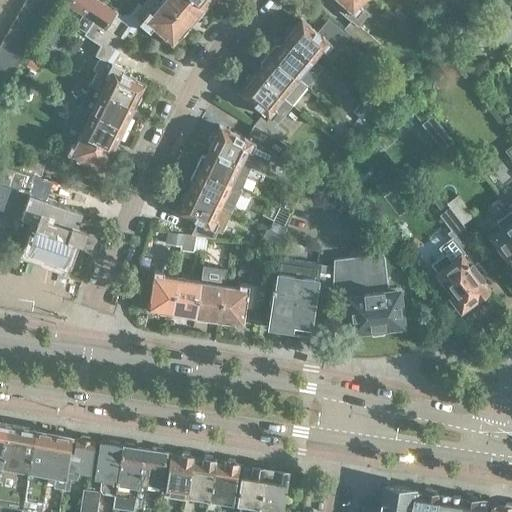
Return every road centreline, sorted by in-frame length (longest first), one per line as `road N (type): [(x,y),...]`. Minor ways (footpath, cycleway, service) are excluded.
road 1 (residential): [(87,354),(133,198),(222,36),(257,0)]
road 2 (primary): [(0,387),(350,441)]
road 3 (primary): [(359,394),(87,354)]
road 4 (primary): [(486,426),(359,394)]
road 5 (primary): [(350,441),(474,458)]
